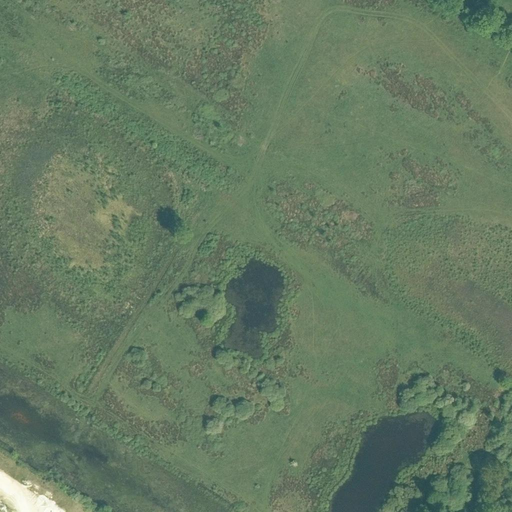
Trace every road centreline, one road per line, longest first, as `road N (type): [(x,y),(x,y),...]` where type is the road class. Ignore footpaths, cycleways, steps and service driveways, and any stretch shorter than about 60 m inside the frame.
road 1 (track): [(277,511),(268,495),(278,450),(319,369),(319,298),(250,203),(248,182),(317,20),(329,12),(417,22)]
road 2 (track): [(267,139),(117,52),(48,32),(2,0)]
road 3 (track): [(395,0),(511,120)]
